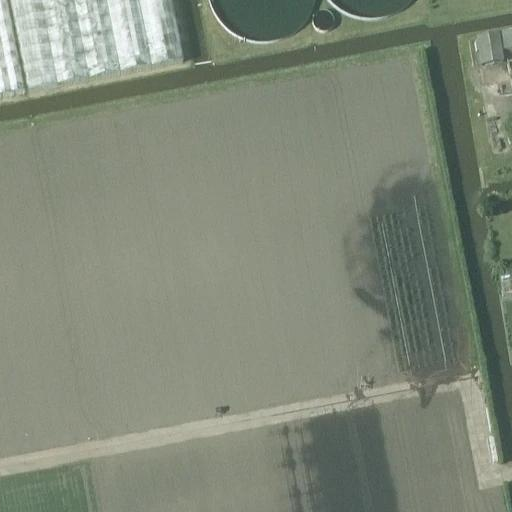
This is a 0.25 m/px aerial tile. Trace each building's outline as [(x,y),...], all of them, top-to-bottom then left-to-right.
[(0,0),(0,99),(183,63),(170,0),(0,0)] [(314,9),(315,0),(207,0),(215,18),(228,33),(247,42),(267,44),(287,38),(303,26),(314,9)] [(410,0),(326,0),(340,13),(360,20),(381,19),(401,11),(410,0)] [(502,52),(511,50),(511,33),(500,35),(502,52)] [(504,64),(502,52),(500,35),(475,39),(480,68),(504,64)]
